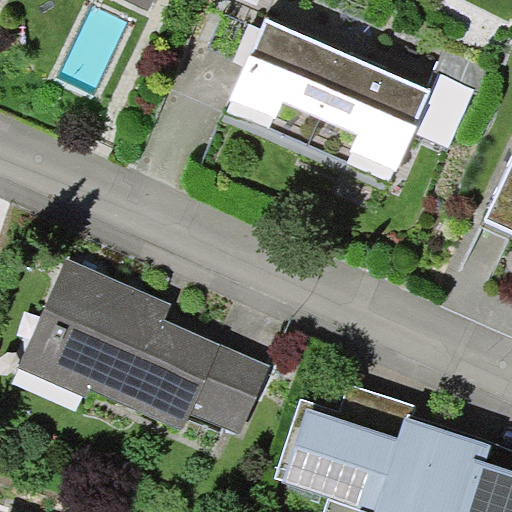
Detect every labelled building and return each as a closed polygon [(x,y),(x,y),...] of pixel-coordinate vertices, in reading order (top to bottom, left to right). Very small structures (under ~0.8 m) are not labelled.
[(153,0),(125,0),(148,11),(153,0)] [(433,90),(267,16),(261,28),(246,65),(230,98),(232,99),(227,109),(389,181),(395,168),(397,169),(415,133),(433,90)] [(246,65),(261,28),(248,24),(233,60),(246,65)] [(433,90),(415,133),(450,148),(476,87),(440,73),(433,90)] [(511,232),(511,159),(483,219),(511,232)] [(183,430),(190,412),(221,344),(165,319),(172,304),(67,258),(19,367),(87,397),(91,389),(183,430)] [(270,366),(221,344),(190,412),(240,434),(270,366)] [(416,406),(348,383),(339,411),(300,398),(274,479),(330,496),(324,511),(511,511),(511,450),(493,443),(412,417),(416,406)]
